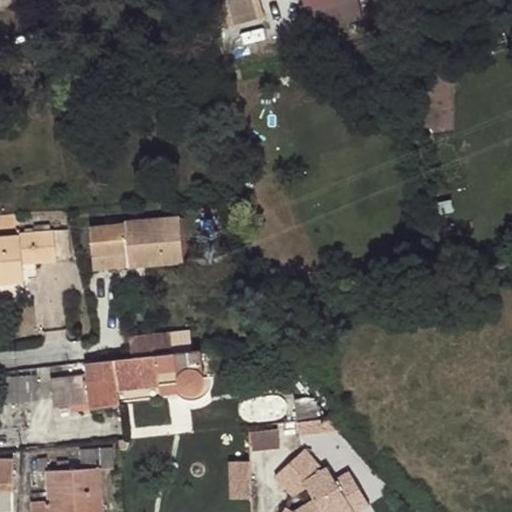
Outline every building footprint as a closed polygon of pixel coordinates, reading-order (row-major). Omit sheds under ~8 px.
[(262,0),(210,0),(220,30),(268,14),(262,0)] [(127,255),(128,266),(183,262),(179,221),(90,227),(92,257),(127,255)] [(20,238),(0,239),(0,283),(23,281),(22,263),(55,261),(53,232),(21,235),(20,238)] [(93,269),(128,266),(127,255),(92,257),(93,269)] [(128,338),(132,358),(173,352),(169,335),(128,338)] [(132,360),(85,364),(87,374),(50,380),(54,408),(71,405),(89,403),(90,409),(119,404),(118,391),(157,386),(158,385),(179,383),(180,387),(182,392),(187,393),(192,393),(199,391),(203,385),(203,379),(201,374),(199,349),(173,352),(132,358),(132,360)] [(20,402),(24,402),(36,401),(35,378),(17,379),(20,402)] [(20,402),(17,379),(0,379),(0,382),(2,392),(6,392),(6,403),(20,402)] [(159,393),(182,392),(180,387),(179,383),(158,385),(157,386),(159,393)] [(327,419),(309,398),(293,400),(297,423),(327,419)] [(89,403),(71,405),(72,413),(90,409),(89,403)] [(281,445),(280,427),(253,428),(254,446),(281,445)] [(112,468),(111,450),(80,451),(81,469),(45,472),(47,493),(32,495),(32,511),(102,511),(99,469),(112,468)] [(347,499),(360,490),(347,470),(334,479),(325,465),(311,473),(296,456),(273,475),(288,495),(305,486),(313,500),(316,504),(303,511),(296,511),(295,511),(285,506),(281,511),(353,511),(356,511),(347,499)] [(230,459),(232,496),(252,495),(250,458),(230,459)] [(0,491),(13,491),(13,460),(0,459),(0,491)] [(368,503),(360,490),(347,499),(356,511),(368,503)] [(303,511),(316,504),(313,500),(295,511),(296,511),(303,511)]
